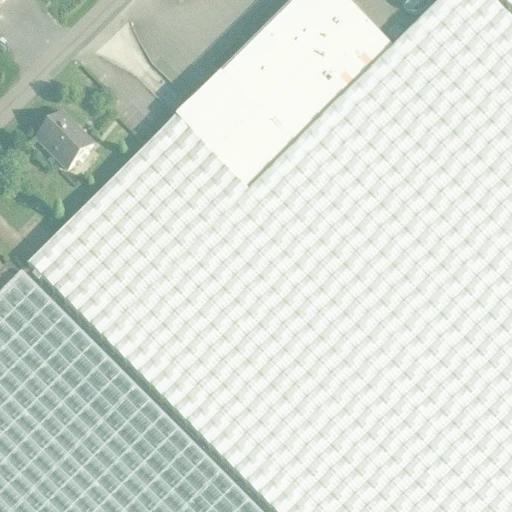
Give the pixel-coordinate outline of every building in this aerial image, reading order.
[(448,0),(393,55),(252,195),(179,122),(29,271),(32,275),(268,511),(511,511),(511,23),(489,0),(448,0)] [(302,0),(179,122),(252,195),(393,55),(340,0),(302,0)] [(511,0),(498,0),(511,13),(511,0)] [(37,142),(68,173),(93,148),(62,117),(37,142)] [(0,294),(2,296),(21,277),(10,265),(3,272),(0,269),(0,294)] [(252,511),(22,281),(0,302),(0,511),(252,511)]
